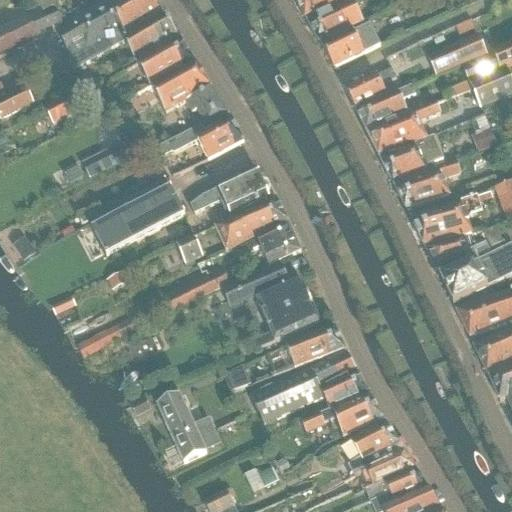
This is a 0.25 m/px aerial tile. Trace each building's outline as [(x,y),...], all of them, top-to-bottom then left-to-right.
[(26,0),(33,14),(41,10),(43,15),(70,0),(26,0)] [(151,0),(126,0),(109,10),(120,29),(123,34),(160,13),(151,0)] [(296,0),(295,1),(305,22),(350,0),(296,0)] [(420,0),(425,9),(441,0),(420,0)] [(26,3),(0,12),(0,53),(39,40),(26,3)] [(307,25),(319,45),(348,31),(361,25),(351,4),(307,25)] [(102,38),(120,29),(109,10),(92,19),(102,38)] [(160,13),(123,34),(120,29),(102,38),(100,40),(103,45),(68,63),(69,64),(65,66),(70,73),(123,43),(134,63),(177,38),(160,13)] [(103,45),(100,40),(102,38),(92,19),(60,38),(67,51),(63,53),(68,63),(103,45)] [(369,27),(321,50),(333,71),(364,56),(380,48),(369,27)] [(486,57),(478,38),(430,59),(439,78),(486,57)] [(195,64),(179,41),(138,65),(151,88),(169,77),(195,64)] [(492,57),(465,69),(472,86),(507,71),(511,68),(511,45),(494,53),(496,56),(492,57)] [(195,65),(151,89),(166,116),(187,104),(211,91),(195,65)] [(396,81),(391,71),(345,94),(355,112),(386,97),(381,88),(396,81)] [(511,82),(507,71),(472,86),(483,112),(511,99),(511,82)] [(468,84),(449,92),(453,100),(471,92),(469,87),(468,84)] [(411,89),(355,113),(366,134),(407,117),(401,104),(415,98),(411,89)] [(75,96),(45,112),(52,127),(83,111),(88,121),(100,115),(94,105),(87,90),(75,96)] [(0,104),(0,119),(2,122),(33,106),(25,91),(0,104)] [(207,127),(227,116),(211,91),(187,104),(194,116),(199,113),(207,127)] [(379,159),(414,145),(426,141),(420,126),(440,117),(436,106),(408,118),(366,134),(379,159)] [(198,144),(208,163),(243,144),(230,120),(204,133),(201,128),(161,149),(166,159),(173,155),(174,156),(198,144)] [(471,138),(478,156),(496,149),(489,131),(471,138)] [(393,187),(426,173),(425,170),(443,162),(433,138),(426,141),(414,145),(414,147),(379,160),(393,187)] [(82,165),(90,181),(126,162),(118,146),(82,165)] [(428,174),(429,177),(395,189),(394,189),(406,213),(449,199),(444,183),(459,177),(454,165),(428,174)] [(79,169),(64,177),(69,187),(84,179),(79,169)] [(220,219),(223,225),(243,216),(242,213),(269,200),(268,198),(270,193),(267,186),(262,184),(257,175),(204,199),(191,209),(195,217),(224,204),(229,215),(220,219)] [(169,191),(165,183),(99,217),(103,225),(91,231),(106,259),(185,218),(170,190),(169,191)] [(511,183),(493,190),(506,224),(511,222),(511,183)] [(466,220),(482,216),(477,200),(411,221),(424,250),(461,239),(472,236),(466,220)] [(276,201),(243,217),(243,216),(223,225),(223,226),(215,230),(227,254),(248,243),(287,225),(276,201)] [(490,224),(481,229),(484,235),(493,231),(490,224)] [(273,266),(301,254),(289,228),(249,247),(240,251),(244,260),(254,255),(253,253),(260,249),(269,268),(273,266)] [(484,235),(491,251),(502,245),(495,230),(493,231),(484,235)] [(177,247),(185,267),(203,259),(194,240),(177,247)] [(425,251),(437,274),(471,263),(470,263),(490,254),(485,245),(467,254),(461,241),(425,251)] [(16,252),(24,263),(35,255),(28,243),(16,252)] [(511,248),(441,282),(453,308),(511,278),(511,248)] [(301,284),(289,289),(288,287),(289,286),(280,267),(222,293),(225,301),(237,296),(242,307),(257,300),(258,302),(257,303),(271,336),(252,345),(256,353),(275,345),(319,326),(301,284)] [(122,274),(107,283),(112,293),(128,285),(122,274)] [(165,299),(172,314),(229,286),(223,274),(213,279),(212,276),(165,299)] [(511,292),(456,313),(469,340),(511,324),(511,292)] [(51,308),(55,317),(76,308),(72,299),(51,308)] [(129,321),(111,330),(99,337),(77,347),(76,348),(84,360),(118,343),(135,333),(129,321)] [(286,349),(295,371),(344,352),(335,331),(286,349)] [(487,376),(511,365),(511,333),(505,336),(474,349),(487,376)] [(327,365),(311,373),(251,400),(264,428),(324,400),(330,412),(367,396),(346,356),(327,365)] [(243,369),(226,378),(233,394),(250,387),(243,369)] [(265,374),(268,380),(279,376),(277,369),(265,374)] [(511,370),(489,380),(500,403),(507,401),(511,413),(511,370)] [(206,456),(205,454),(220,447),(209,422),(194,429),(179,397),(157,407),(184,466),(206,456)] [(343,439),(383,421),(368,397),(331,412),(301,425),(306,438),(325,430),(324,426),(335,421),(343,439)] [(132,410),(131,410),(136,419),(150,413),(145,402),(132,408),(132,410)] [(354,470),(364,464),(367,470),(403,453),(399,447),(384,425),(363,435),(350,444),(358,456),(349,462),(354,470)] [(384,484),(415,472),(403,453),(367,470),(365,472),(373,488),(384,484)] [(278,485),(271,472),(258,478),(265,491),(278,485)] [(427,491),(415,473),(385,486),(384,484),(373,488),(365,492),(370,504),(389,495),(394,505),(427,491)] [(437,511),(439,511),(440,511),(427,491),(394,505),(389,495),(370,504),(370,505),(373,511),(437,511)] [(226,493),(203,504),(207,511),(234,511),(233,509),(234,508),(226,493)]
